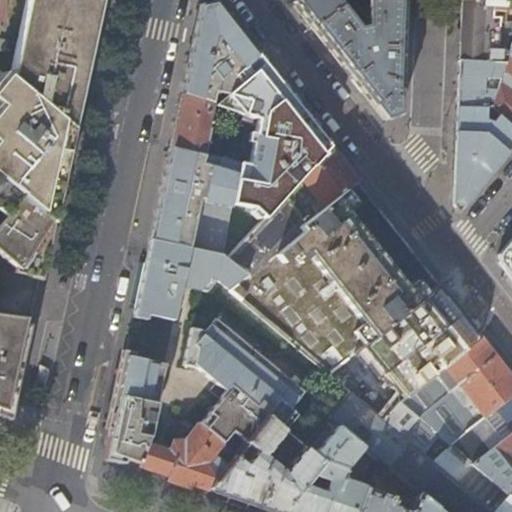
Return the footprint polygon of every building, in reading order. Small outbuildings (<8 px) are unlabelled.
[(25,0),(9,77),(70,129),(76,101),(86,53),(95,14),(97,0),(25,0)] [(294,0),(293,4),(299,12),(306,21),(311,28),(341,3),(338,0),(294,0)] [(400,51),(401,0),(365,0),(365,23),(358,24),(341,3),(311,28),(332,54),(384,120),(399,114),(400,51)] [(505,23),(511,23),(511,5),(509,6),(509,0),(461,0),(461,4),(492,6),(491,19),(498,19),(497,23),(499,23),(505,23)] [(183,83),(181,94),(210,104),(215,105),(242,83),(236,75),(257,55),(235,27),(214,1),(200,5),(190,50),(183,83)] [(511,41),(511,23),(505,23),(501,50),(490,49),(490,44),(484,44),(485,34),(499,35),(499,23),(497,23),(498,19),(491,19),(492,6),(461,4),(460,25),(458,60),(505,63),(508,56),(511,41)] [(269,70),(257,55),(236,75),(242,83),(215,105),(260,120),(249,164),(238,163),(222,253),(226,256),(329,147),(316,130),(293,101),(269,70)] [(511,59),(508,56),(505,63),(500,81),(497,91),(491,108),(511,126),(511,59)] [(491,108),(497,91),(479,90),(479,80),(500,81),(505,63),(458,60),(457,80),(456,103),(456,106),(476,107),(491,108)] [(71,130),(70,129),(9,77),(6,75),(0,82),(0,215),(2,217),(18,198),(33,210),(44,219),(51,225),(51,224),(57,194),(67,150),(71,130)] [(200,153),(210,104),(181,94),(175,119),(169,146),(200,153)] [(457,210),(495,165),(506,152),(511,144),(511,126),(491,108),(476,107),(456,106),(455,138),(454,144),(451,203),(454,206),(457,210)] [(247,273),(226,256),(222,253),(238,163),(200,153),(169,146),(166,163),(160,189),(158,201),(154,216),(152,226),(149,240),(143,267),(139,289),(137,295),(136,302),(134,310),(133,313),(173,321),(181,285),(206,290),(216,279),(228,289),(247,273)] [(342,164),(329,147),(226,256),(247,273),(302,230),(299,224),(356,181),(342,164)] [(368,196),(356,181),(299,224),(302,230),(247,273),(228,289),(228,290),(327,373),(439,286),(419,260),(394,228),(368,196)] [(47,241),(51,225),(44,219),(33,210),(18,198),(2,217),(0,218),(0,254),(14,267),(12,273),(39,278),(47,241)] [(511,237),(497,255),(497,263),(504,271),(511,281),(511,237)] [(447,296),(439,286),(327,373),(351,394),(381,419),(396,401),(476,333),(447,296)] [(23,344),(28,324),(0,318),(0,416),(6,419),(15,378),(23,344)] [(289,410),(304,393),(215,319),(204,332),(190,329),(182,367),(197,371),(215,386),(208,393),(219,402),(198,426),(234,456),(265,418),(283,433),(297,416),(289,410)] [(479,337),(462,351),(414,389),(398,403),(396,401),(381,419),(351,394),(340,407),(327,422),(336,429),(363,452),(374,462),(384,469),(407,441),(401,436),(416,419),(416,418),(448,445),(475,423),(462,408),(471,401),(483,417),(511,393),(511,378),(509,375),(490,350),(479,337)] [(147,444),(163,365),(130,357),(124,356),(122,364),(122,365),(121,368),(119,381),(115,396),(110,419),(105,443),(113,456),(124,460),(137,464),(147,444)] [(511,393),(483,417),(475,423),(448,445),(416,418),(416,419),(401,436),(407,441),(452,480),(470,465),(511,432),(511,393)] [(303,450),(283,433),(265,418),(234,456),(209,489),(242,501),(275,511),(280,511),(300,488),(309,477),(319,464),(312,458),(303,450)] [(209,489),(234,456),(198,426),(197,425),(182,442),(175,442),(172,453),(168,452),(147,444),(137,464),(178,479),(209,489)] [(343,477),(363,452),(336,429),(312,458),(319,464),(309,477),(327,483),(325,489),(317,487),(315,492),(300,488),(280,511),(355,511),(363,492),(341,484),(343,477)] [(509,496),(511,494),(511,462),(505,453),(511,448),(511,432),(470,465),(452,480),(489,511),(493,511),(507,496),(508,496),(509,496)] [(489,511),(452,480),(407,441),(384,469),(431,510),(433,511),(489,511)] [(430,511),(431,510),(384,469),(374,462),(372,469),(414,506),(412,511),(391,511),(387,510),(390,502),(363,492),(355,511),(430,511)] [(511,511),(511,498),(509,496),(508,496),(507,496),(493,511),(511,511)]
